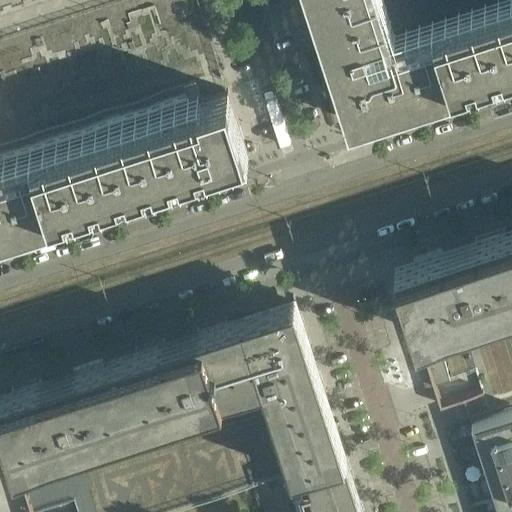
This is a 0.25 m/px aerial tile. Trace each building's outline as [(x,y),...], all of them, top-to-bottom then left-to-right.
[(511,0),(310,0),(314,9),(316,18),(349,120),(350,121),(352,120),(376,112),(384,109),(427,96),(435,93),(511,68),(511,0)] [(249,153),(240,124),(228,89),(193,100),(190,92),(0,153),(0,233),(98,202),(249,153)] [(511,231),(506,233),(504,229),(475,238),(476,243),(444,253),(442,248),(413,258),(415,263),(397,268),(403,287),(437,392),(441,404),(471,394),(476,411),(471,413),(471,415),(511,401),(511,231)] [(346,454),(314,354),(295,296),(176,334),(165,338),(0,391),(0,410),(1,414),(2,414),(32,511),(165,511),(292,471),(346,454)] [(477,439),(511,428),(511,407),(472,421),(477,439)] [(483,458),(511,448),(511,428),(477,439),(483,458)] [(489,476),(511,468),(511,448),(483,458),(489,476)] [(364,511),(346,454),(297,470),(257,483),(252,484),(265,511),(364,511)] [(495,494),(511,488),(511,468),(489,476),(495,494)] [(500,511),(502,511),(511,509),(511,488),(495,494),(500,511)]
